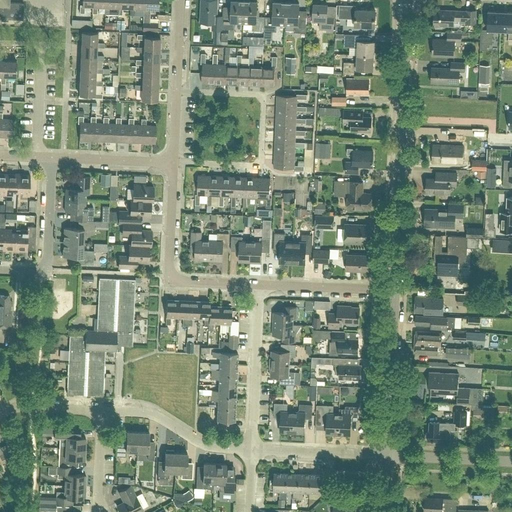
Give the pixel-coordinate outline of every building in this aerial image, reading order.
[(0,0),(0,18),(22,19),(23,3),(8,2),(8,0),(0,0)] [(95,6),(94,0),(82,0),(82,5),(80,5),(80,13),(84,13),(84,6),(92,6),(95,6)] [(107,7),(107,0),(94,0),(95,6),(92,6),(92,13),(97,14),(97,6),(105,7),(107,7)] [(107,0),(107,7),(105,7),(105,14),(109,14),(109,7),(118,7),(120,7),(120,0),(107,0)] [(122,7),(130,8),(132,8),(132,0),(120,0),(120,7),(118,7),(117,15),(122,15),(122,7)] [(145,8),(145,0),(132,0),(132,8),(130,8),(130,15),(135,15),(135,8),(143,8),(145,8)] [(158,0),(145,0),(145,8),(143,8),(142,30),(157,31),(157,23),(149,22),(150,9),(158,9),(158,0)] [(215,43),(221,43),(223,16),(217,16),(217,0),(201,0),(201,22),(212,23),(212,30),(216,30),(215,43)] [(223,8),(223,16),(221,43),(228,44),(229,30),(234,31),(234,23),(243,23),(244,1),(232,1),(232,8),(223,8)] [(257,2),(244,1),(243,23),(252,23),(252,30),(264,31),(265,17),(257,17),(257,2)] [(273,18),(265,17),(264,31),(277,31),(277,24),(286,25),(287,3),(273,2),(273,18)] [(287,3),(286,25),(294,25),(294,32),(306,33),(307,19),(299,19),(299,3),(287,3)] [(320,29),(334,29),(334,18),(327,18),(328,5),(313,4),(313,21),(320,21),(320,29)] [(355,26),(375,26),(376,10),(356,10),(356,6),(340,5),(339,18),(355,18),(355,26)] [(476,11),(444,10),(444,11),(434,11),(433,25),(454,26),(454,18),(459,18),(459,23),(475,23),(476,11)] [(501,30),(501,12),(488,12),(487,30),(481,29),(480,36),(480,50),(487,51),(488,43),(487,43),(487,38),(492,38),(493,30),(501,30)] [(511,12),(501,12),(501,30),(509,31),(508,45),(511,44),(511,12)] [(347,20),(338,19),(338,32),(347,32),(347,20)] [(124,20),(116,20),(116,29),(124,29),(124,20)] [(97,45),(97,48),(104,48),(104,43),(97,43),(97,32),(82,31),(81,44),(97,45)] [(447,32),(446,39),(432,38),(432,55),(454,56),(455,41),(461,41),(461,33),(447,32)] [(143,50),(159,50),(159,37),(145,37),(145,35),(137,34),(137,39),(144,39),(144,47),(143,50)] [(357,55),(373,55),(374,41),(358,41),(355,41),(356,35),(345,34),(344,46),(357,47),(357,55)] [(324,52),(333,50),(330,41),(322,43),(324,52)] [(96,55),(97,48),(97,45),(81,44),(80,57),(96,58),(96,60),(104,61),(104,56),(96,55)] [(143,50),(144,47),(136,47),(136,52),(143,52),(143,60),(143,62),(158,63),(159,50),(143,50)] [(215,64),(213,64),(206,63),(206,53),(201,53),(201,64),(203,64),(202,83),(214,84),(215,64)] [(227,64),(225,64),(217,64),(218,54),(213,54),(213,64),(215,64),(214,84),(226,84),(227,64)] [(239,65),(237,65),(229,64),(230,54),(225,54),(225,64),(227,64),(226,84),(238,85),(239,65)] [(238,85),(250,85),(251,65),(249,65),(241,65),(242,55),(237,55),(237,65),(239,65),(238,85)] [(262,86),(263,66),(254,65),(254,55),(249,55),(249,65),(251,65),(250,85),(262,86)] [(373,55),(357,55),(357,62),(343,62),(343,74),(354,75),(354,68),(356,68),(356,69),(372,69),(373,55)] [(263,66),(262,86),(274,86),(275,67),(277,67),(277,56),(272,56),(272,66),(263,66)] [(96,68),(96,60),(96,58),(80,57),(80,70),(96,70),(95,73),(103,73),(103,68),(96,68)] [(143,62),(143,60),(135,60),(135,64),(143,65),(142,73),(142,75),(158,75),(158,63),(143,62)] [(3,76),(0,76),(0,82),(0,83),(5,84),(5,76),(16,77),(16,61),(3,61),(3,76)] [(287,61),(286,73),(295,73),(296,61),(287,61)] [(431,82),(459,83),(459,71),(464,72),(464,62),(451,62),(450,68),(431,67),(431,82)] [(95,80),(95,73),(96,70),(80,70),(79,82),(95,83),(95,85),(102,86),(103,81),(95,80)] [(142,87),(157,88),(158,75),(142,75),(142,73),(135,72),(135,77),(142,77),(142,85),(142,87)] [(347,94),(369,95),(369,79),(347,79),(347,94)] [(95,93),(95,85),(95,83),(79,82),(79,95),(93,96),(93,98),(102,98),(102,94),(95,93)] [(142,87),(142,85),(134,85),(134,90),(142,90),(141,100),(157,101),(157,88),(142,87)] [(10,92),(1,92),(1,102),(10,102),(10,92)] [(297,108),(297,106),(297,99),(307,99),(307,94),(297,94),(296,96),(277,95),(277,107),(297,108)] [(333,97),(333,105),(346,105),(346,97),(333,97)] [(106,113),(116,113),(116,103),(106,103),(106,113)] [(307,106),(297,106),(297,108),(277,107),(276,119),(296,120),(296,118),(297,111),(306,111),(307,106)] [(371,131),(371,117),(362,117),(363,111),(344,110),(343,122),(351,122),(351,130),(371,131)] [(0,136),(11,137),(12,119),(2,119),(2,113),(0,112),(0,136)] [(79,140),(92,141),(93,123),(90,123),(83,122),(83,116),(78,116),(77,123),(80,123),(79,140)] [(92,141),(104,141),(105,123),(103,123),(95,123),(96,117),(90,117),(90,123),(93,123),(92,141)] [(108,123),(108,117),(103,117),(103,123),(105,123),(104,141),(117,142),(118,124),(115,124),(108,123)] [(117,142),(130,142),(130,124),(128,124),(120,124),(121,118),(115,118),(115,124),(118,124),(117,142)] [(130,142),(142,143),(143,125),(140,125),(133,124),(133,118),(128,118),(128,124),(130,124),(130,142)] [(306,118),(296,118),(296,120),(276,119),(275,131),(296,132),(296,130),(296,123),(306,123),(306,118)] [(141,119),(140,125),(143,125),(142,143),(155,143),(156,125),(146,125),(146,119),(141,119)] [(306,130),(296,130),(296,132),(275,131),(275,143),(295,144),(295,142),(296,135),(305,135),(306,130)] [(305,142),(295,142),(295,144),(275,143),(274,155),(295,156),(295,147),(305,147),(305,142)] [(432,162),(463,163),(463,145),(432,144),(432,162)] [(478,170),(485,170),(486,170),(487,150),(480,149),(480,159),(473,159),(472,169),(478,169),(478,170)] [(358,167),(372,167),(373,151),(353,150),(352,162),(346,162),(345,173),(357,174),(358,174),(358,167)] [(294,165),(295,156),(274,155),(274,167),(293,168),(293,170),(304,170),(304,165),(294,165)] [(511,160),(510,160),(509,169),(503,169),(503,187),(511,187),(511,160)] [(426,193),(450,194),(450,185),(456,186),(457,173),(435,172),(435,173),(440,173),(440,178),(426,178),(426,193)] [(7,174),(6,195),(12,195),(13,192),(17,192),(18,174),(7,174)] [(18,174),(17,192),(22,193),(22,195),(29,196),(30,175),(18,174)] [(200,195),(207,195),(209,195),(210,175),(198,175),(197,194),(195,194),(195,205),(200,205),(200,195)] [(222,176),(210,175),(209,195),(207,195),(207,205),(212,206),(212,196),(219,196),(221,196),(222,176)] [(65,188),(65,200),(85,201),(85,194),(89,195),(89,181),(90,176),(77,176),(76,180),(76,188),(65,188)] [(234,176),(222,176),(221,196),(219,196),(219,206),(224,206),(224,196),(231,196),(233,197),(234,176)] [(246,177),(234,176),(233,197),(231,196),(231,206),(236,206),(236,197),(243,197),(245,197),(246,177)] [(488,176),(487,186),(495,186),(495,176),(488,176)] [(258,177),(246,177),(245,197),(243,197),(243,207),(248,207),(248,197),(257,198),(258,177)] [(270,178),(258,177),(257,198),(266,198),(266,208),(271,208),(271,197),(269,197),(270,178)] [(323,190),(323,180),(314,177),(314,181),(310,180),(310,185),(309,185),(309,193),(314,193),(314,190),(323,190)] [(362,182),(350,182),(350,193),(348,193),(347,208),(370,209),(371,194),(362,194),(362,182)] [(133,184),(132,200),(150,201),(152,202),(153,187),(134,186),(134,184),(133,184)] [(109,200),(117,200),(118,185),(110,185),(109,200)] [(511,196),(507,196),(507,212),(501,211),(500,231),(511,231),(511,196)] [(85,207),(85,201),(65,200),(64,211),(75,212),(75,220),(78,221),(78,220),(92,221),(93,207),(85,207)] [(150,216),(150,201),(132,200),(130,200),(130,201),(129,201),(128,201),(127,201),(127,202),(126,202),(126,203),(125,204),(125,205),(125,206),(125,207),(126,208),(127,208),(128,209),(129,209),(130,209),(130,212),(119,212),(119,222),(122,222),(137,223),(137,216),(150,216)] [(464,203),(463,204),(449,203),(448,209),(425,208),(424,226),(455,228),(455,217),(463,217),(463,208),(484,209),(484,205),(464,203)] [(317,215),(317,227),(333,228),(333,216),(317,215)] [(78,220),(78,221),(78,228),(64,228),(63,242),(83,243),(83,236),(94,236),(95,221),(92,221),(78,220)] [(141,223),(137,223),(122,222),(122,234),(131,234),(131,244),(130,245),(149,246),(151,246),(151,231),(140,230),(141,223)] [(466,227),(466,236),(484,236),(484,227),(484,222),(476,222),(476,227),(466,227)] [(370,225),(345,224),(344,241),(369,242),(370,225)] [(27,251),(27,242),(35,243),(36,227),(27,226),(27,230),(21,230),(21,232),(16,232),(15,250),(27,251)] [(5,229),(4,250),(15,250),(16,232),(11,232),(11,229),(5,229)] [(201,261),(201,260),(208,260),(209,240),(201,240),(202,232),(191,232),(191,246),(196,246),(195,261),(201,261)] [(209,240),(208,260),(222,261),(223,248),(228,248),(229,233),(217,233),(217,241),(209,240)] [(292,264),(293,241),(285,241),(285,233),(274,233),(273,248),(274,248),(274,247),(280,248),(279,263),(292,264)] [(293,241),(292,264),(305,264),(306,249),(311,249),(311,250),(312,250),(313,235),(301,234),(301,241),(293,241)] [(467,236),(448,235),(447,256),(442,256),(442,251),(434,251),(434,261),(438,262),(438,277),(439,277),(439,274),(457,275),(456,278),(457,278),(458,261),(465,262),(465,263),(466,263),(467,236)] [(239,261),(250,262),(251,241),(242,241),(242,237),(231,236),(231,251),(239,251),(239,261)] [(251,241),(250,262),(261,262),(262,252),(270,252),(270,238),(260,238),(259,242),(251,241)] [(83,243),(63,242),(62,256),(76,257),(76,264),(93,265),(94,251),(83,250),(83,243)] [(130,245),(131,244),(129,244),(128,256),(119,256),(118,268),(136,268),(137,261),(148,262),(149,246),(130,245)] [(340,258),(340,247),(330,247),(331,258),(340,258)] [(314,250),(313,262),(329,263),(330,251),(314,250)] [(427,252),(418,251),(418,270),(434,270),(434,263),(427,263),(427,252)] [(369,256),(347,255),(346,270),(368,270),(369,256)] [(486,257),(472,256),(471,268),(486,269),(486,257)] [(105,350),(121,351),(121,345),(132,346),(135,279),(99,278),(97,326),(92,325),(92,330),(85,330),(85,336),(69,335),(67,394),(103,395),(105,350)] [(484,295),(457,294),(457,305),(484,306),(484,295)] [(9,296),(0,295),(0,326),(10,327),(12,301),(9,301),(9,296)] [(414,312),(424,313),(424,314),(443,315),(444,297),(434,297),(434,296),(415,296),(414,312)] [(170,317),(176,317),(177,300),(166,300),(165,324),(170,324),(170,317)] [(188,301),(177,300),(176,317),(183,318),(182,325),(187,325),(188,301)] [(198,318),(199,301),(188,301),(187,325),(186,351),(193,352),(193,342),(191,342),(192,318),(198,318)] [(199,301),(198,318),(204,319),(204,326),(208,326),(209,306),(210,306),(210,302),(199,301)] [(330,314),(330,313),(329,313),(329,327),(339,328),(339,323),(359,323),(360,307),(347,307),(347,306),(338,305),(337,314),(330,314)] [(208,326),(208,330),(213,330),(213,323),(219,323),(220,306),(210,306),(209,306),(208,326)] [(220,306),(219,323),(226,323),(225,331),(230,331),(231,307),(220,306)] [(273,312),(273,323),(293,324),(293,318),(296,318),(297,307),(284,306),(284,312),(273,312)] [(415,324),(431,325),(431,329),(446,330),(447,317),(416,315),(415,324)] [(295,342),(296,332),(297,332),(301,326),(301,324),(293,324),(273,323),(272,335),(283,336),(283,342),(295,342)] [(438,354),(438,346),(441,346),(441,332),(424,331),(424,329),(415,329),(414,352),(422,352),(422,354),(438,354)] [(345,331),(332,331),(332,342),(338,342),(338,352),(358,353),(358,339),(345,338),(345,331)] [(453,339),(484,340),(484,333),(453,332),(453,339)] [(236,348),(237,336),(229,336),(228,348),(236,348)] [(272,350),(271,363),(289,364),(289,356),(295,356),(296,344),(281,344),(281,351),(272,350)] [(219,363),(237,364),(237,353),(212,352),(212,357),(219,357),(219,363)] [(333,364),(339,364),(339,379),(360,380),(361,365),(346,364),(346,358),(333,357),(333,364)] [(212,374),(236,375),(237,364),(219,363),(219,369),(212,369),(212,374)] [(289,372),(289,364),(271,363),(270,376),(280,377),(279,384),(294,384),(295,372),(289,372)] [(456,403),(469,404),(470,388),(458,387),(459,373),(429,372),(428,385),(430,385),(430,394),(439,395),(439,392),(457,393),(456,403)] [(218,385),(236,385),(236,375),(212,374),(211,378),(214,378),(214,383),(218,384),(218,385)] [(211,395),(235,396),(236,385),(218,385),(218,391),(211,391),(211,395)] [(217,406),(235,407),(235,396),(211,395),(210,400),(218,400),(217,406)] [(292,432),(293,412),(287,411),(287,404),(274,403),(274,417),(281,417),(280,432),(292,432)] [(293,412),(292,432),(304,433),(305,418),(312,419),(312,405),(299,404),(299,412),(293,412)] [(338,434),(339,414),(333,413),(333,406),(320,405),(320,419),(327,419),(326,434),(338,434)] [(234,421),(235,407),(217,406),(217,424),(228,425),(228,421),(234,421)] [(339,414),(338,434),(350,435),(351,420),(358,421),(358,407),(345,406),(345,414),(339,414)] [(473,408),(473,419),(494,420),(494,408),(473,408)] [(465,424),(466,417),(466,412),(455,411),(455,423),(439,422),(430,421),(429,430),(428,430),(428,431),(425,433),(425,437),(428,439),(428,440),(442,440),(444,442),(450,442),(457,442),(457,430),(450,430),(450,426),(455,426),(455,424),(465,424)] [(468,427),(468,442),(482,442),(482,435),(486,435),(487,427),(468,427)] [(65,447),(85,448),(85,437),(71,436),(72,429),(55,428),(54,436),(59,436),(59,441),(66,441),(65,447)] [(137,451),(138,432),(126,431),(125,453),(130,453),(131,451),(137,451)] [(138,432),(137,451),(143,451),(143,454),(148,454),(147,459),(154,460),(154,446),(148,445),(149,432),(138,432)] [(0,457),(1,460),(13,454),(7,443),(0,447),(0,446),(0,457)] [(58,466),(70,467),(70,459),(84,459),(85,448),(65,447),(65,458),(58,458),(58,466)] [(175,472),(176,453),(164,452),(164,465),(158,465),(157,477),(169,478),(169,472),(175,472)] [(176,453),(175,472),(181,472),(181,478),(192,479),(192,467),(186,466),(187,453),(176,453)] [(213,482),(214,463),(203,462),(202,476),(196,475),(196,487),(207,488),(207,482),(213,482)] [(232,489),(233,477),(233,468),(225,467),(226,463),(214,463),(213,482),(219,482),(219,488),(232,489)] [(70,467),(58,466),(57,466),(57,478),(64,479),(64,485),(85,486),(86,475),(83,475),(83,474),(70,474),(71,467),(70,467)] [(298,498),(299,474),(274,473),(274,479),(270,479),(269,490),(293,491),(293,498),(298,498)] [(299,474),(298,498),(302,499),(303,491),(327,493),(327,481),(324,481),(324,475),(299,474)] [(159,491),(171,492),(171,481),(159,480),(159,491)] [(85,486),(64,485),(64,492),(56,492),(56,504),(69,505),(70,497),(82,498),(82,497),(85,497),(85,486)] [(124,502),(116,505),(119,511),(138,511),(142,510),(130,486),(118,491),(124,502)] [(341,496),(330,495),(328,495),(328,505),(333,505),(333,511),(354,511),(355,503),(340,503),(341,496)] [(425,498),(424,511),(439,511),(455,511),(456,499),(443,498),(435,498),(434,499),(425,498)]
